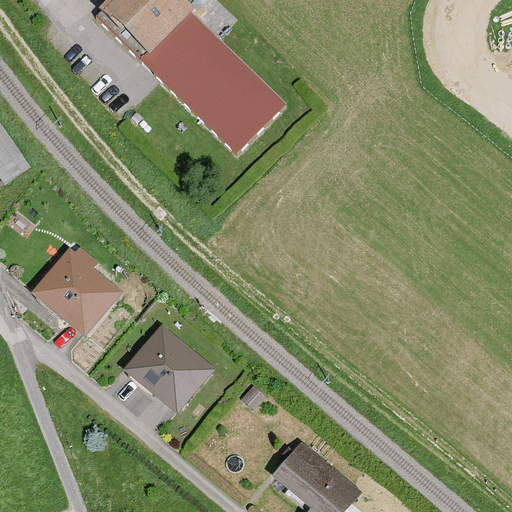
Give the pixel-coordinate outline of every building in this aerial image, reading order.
[(180,0),(114,0),(95,20),(237,156),(286,105),(218,40),(237,21),(215,0),(195,0),(188,7),(180,0)] [(0,181),(4,187),(30,168),(0,125),(0,181)] [(69,252),(32,299),(84,340),(121,294),(93,271),(97,266),(79,251),(75,256),(69,252)] [(163,330),(125,374),(175,418),(214,373),(163,330)] [(347,511),(361,496),(303,446),(273,480),(310,511),(347,511)]
